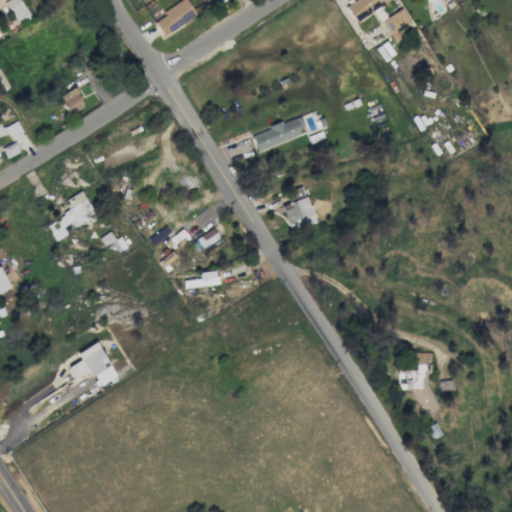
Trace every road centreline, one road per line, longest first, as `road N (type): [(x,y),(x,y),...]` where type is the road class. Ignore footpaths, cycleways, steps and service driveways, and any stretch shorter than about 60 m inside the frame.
road 1 (residential): [(112,0),(441,511)]
road 2 (residential): [(278,0),(0,182)]
